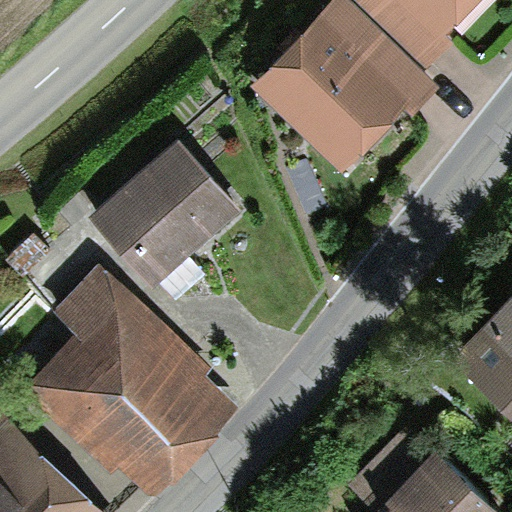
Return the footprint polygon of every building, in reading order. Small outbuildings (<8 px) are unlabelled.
[(469,0),(380,0),(429,44),(469,0)] [(425,86),(335,4),(265,81),(355,163),(425,86)] [(176,144),(95,216),(156,285),(237,213),(176,144)] [(208,368),(102,264),(55,312),(75,332),(29,379),(148,494),(232,408),(200,376),(208,368)] [(511,294),(452,357),(511,414),(511,294)] [(96,511),(6,423),(0,428),(0,511),(96,511)] [(487,511),(435,462),(390,509),(393,511),(487,511)]
